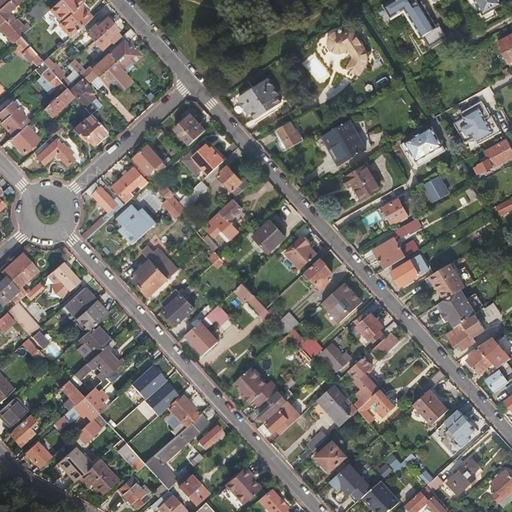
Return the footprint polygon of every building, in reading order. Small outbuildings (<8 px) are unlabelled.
[(0,0),(0,9),(10,1),(8,0),(0,0)] [(17,0),(10,0),(10,1),(0,9),(0,14),(4,19),(10,26),(16,20),(10,13),(17,6),(15,4),(19,1),(17,0)] [(40,0),(28,12),(37,22),(48,11),(50,10),(40,0)] [(69,39),(92,17),(84,8),(81,11),(78,8),(82,4),(78,0),(60,0),(50,10),(48,11),(60,23),(57,26),(69,39)] [(388,0),(382,4),(390,18),(403,9),(424,41),(427,39),(433,50),(449,40),(443,29),(440,30),(437,26),(422,3),(419,5),(415,0),(388,0)] [(479,12),(484,21),(499,13),(495,7),(503,2),(501,0),(477,0),(483,10),(479,12)] [(102,12),(92,15),(94,22),(104,19),(102,12)] [(4,19),(0,14),(0,28),(13,43),(16,41),(20,37),(10,26),(4,19)] [(93,42),(113,23),(107,17),(97,26),(95,24),(89,30),(91,33),(88,36),(93,42)] [(16,20),(10,26),(20,37),(26,31),(16,20)] [(119,31),(113,23),(93,42),(102,51),(111,42),(110,40),(119,31)] [(344,27),(343,32),(344,32),(353,27),(350,23),(344,27)] [(332,33),(337,31),(335,26),(331,28),(327,30),(325,33),(323,35),(322,40),(322,44),(322,49),(324,52),(326,55),(329,57),(332,58),(335,59),(339,59),(341,59),(347,62),(350,57),(346,52),(342,54),(338,54),(334,54),(331,52),(329,50),(327,46),(327,44),(327,41),(328,38),(329,36),(330,34),(332,33)] [(367,49),(353,27),(344,32),(343,32),(340,31),(337,31),(332,33),(330,34),(329,36),(328,38),(327,41),(327,44),(327,46),(329,50),(331,52),(334,54),(338,54),(342,54),(346,52),(350,57),(347,62),(347,64),(347,66),(348,69),(356,74),(358,74),(362,71),(365,69),(367,66),(368,63),(369,60),(369,56),(369,53),(367,49)] [(129,42),(138,35),(132,28),(115,43),(119,47),(110,55),(122,68),(130,60),(133,63),(141,56),(133,46),(131,48),(123,40),(125,38),(129,42)] [(511,35),(500,42),(511,66),(511,35)] [(20,37),(16,41),(19,45),(15,49),(20,55),(22,52),(31,61),(33,59),(39,66),(43,62),(20,37)] [(301,63),(320,84),(330,74),(311,54),(301,63)] [(91,81),(92,82),(101,74),(107,81),(113,76),(124,88),(133,80),(128,74),(122,68),(110,55),(96,68),(92,64),(83,72),(91,81)] [(48,58),(43,62),(60,81),(67,88),(71,84),(62,73),(63,72),(55,64),(54,65),(48,58)] [(136,66),(133,63),(130,60),(122,68),(128,74),(136,66)] [(34,70),(39,75),(41,77),(44,74),(56,87),(54,89),(59,95),(67,88),(60,81),(43,62),(39,66),(34,70)] [(88,84),(91,81),(83,72),(78,77),(72,83),(71,84),(67,88),(70,91),(71,90),(85,106),(93,99),(91,96),(95,93),(88,84)] [(101,74),(92,82),(99,89),(107,81),(101,74)] [(255,117),(275,104),(274,102),(277,100),(278,101),(281,99),(278,94),(280,93),(269,76),(253,87),(254,88),(239,98),(246,109),(248,107),(255,117)] [(43,109),(51,116),(68,100),(74,95),(70,91),(67,88),(59,95),(52,101),(47,105),(43,109)] [(42,90),(37,94),(47,105),(52,101),(42,90)] [(483,99),(462,111),(465,117),(455,122),(466,141),(476,136),(480,143),(503,130),(493,113),(492,114),(483,99)] [(80,102),(75,108),(82,116),(88,111),(80,102)] [(26,124),(29,122),(11,103),(0,113),(0,115),(4,121),(1,123),(13,136),(26,124)] [(85,119),(74,130),(82,139),(85,136),(93,144),(107,131),(91,114),(85,119)] [(190,144),(205,130),(190,114),(175,128),(190,144)] [(279,129),(289,148),(304,139),(295,122),(294,120),(279,129)] [(334,146),(343,162),(368,148),(351,120),(324,136),(330,147),(334,146)] [(13,136),(10,139),(22,154),(39,138),(26,124),(13,136)] [(431,126),(404,142),(418,166),(445,150),(431,126)] [(75,159),(71,154),(66,149),(58,139),(38,158),(44,164),(56,152),(68,165),(75,159)] [(511,156),(511,148),(507,139),(494,147),(496,150),(488,155),(490,157),(474,166),(478,174),(494,165),(494,166),(502,161),(503,162),(511,156)] [(149,143),(132,159),(147,175),(156,167),(160,172),(169,163),(165,159),(164,160),(149,143)] [(211,172),(224,160),(212,147),(211,148),(207,144),(202,149),(200,147),(193,155),(197,160),(196,161),(207,173),(210,171),(211,172)] [(187,153),(181,158),(197,175),(202,170),(187,153)] [(366,164),(343,178),(348,187),(353,184),(362,199),(380,188),(366,164)] [(128,171),(124,175),(113,185),(118,190),(124,197),(121,200),(124,204),(135,195),(131,191),(140,184),(143,187),(151,180),(148,176),(146,178),(134,165),(128,171)] [(233,189),(238,194),(247,186),(249,184),(244,179),(242,181),(229,165),(218,175),(222,179),(220,181),(224,186),(226,184),(232,190),(233,189)] [(440,177),(424,185),(434,201),(449,193),(440,177)] [(160,180),(155,184),(168,198),(175,205),(180,201),(173,194),(174,193),(167,184),(166,186),(160,180)] [(208,187),(202,180),(180,201),(175,205),(181,212),(187,219),(190,216),(185,210),(208,187)] [(117,204),(96,181),(86,191),(90,196),(93,194),(109,211),(117,204)] [(472,187),(466,191),(471,199),(478,195),(472,187)] [(118,190),(114,193),(121,200),(124,197),(118,190)] [(148,195),(142,202),(154,213),(160,206),(148,195)] [(511,198),(503,203),(507,211),(511,208),(511,198)] [(233,199),(209,220),(213,225),(210,229),(215,235),(219,232),(228,241),(239,230),(231,220),(241,210),(240,207),(233,199)] [(409,214),(401,200),(385,209),(393,223),(409,214)] [(175,205),(170,210),(176,217),(181,212),(175,205)] [(122,230),(134,243),(155,223),(141,208),(137,212),(131,206),(117,218),(125,227),(122,230)] [(108,212),(103,216),(107,221),(111,216),(108,212)] [(381,223),(377,212),(360,218),(364,229),(381,223)] [(384,269),(389,266),(403,258),(418,249),(412,240),(400,247),(396,239),(422,224),(420,220),(423,218),(422,215),(392,233),(394,237),(372,250),(384,269)] [(82,235),(86,239),(107,221),(103,216),(82,235)] [(190,216),(187,219),(198,231),(199,230),(201,228),(190,216)] [(271,220),(254,236),(268,252),(285,236),(271,220)] [(208,234),(204,238),(214,249),(218,245),(208,234)] [(301,236),(286,251),(301,268),(316,253),(301,236)] [(133,277),(142,286),(170,260),(158,247),(149,256),(152,259),(133,277)] [(170,260),(142,286),(151,297),(190,261),(179,249),(169,258),(170,260)] [(210,258),(214,262),(221,256),(219,254),(217,251),(210,258)] [(22,253),(2,271),(6,275),(18,288),(24,296),(25,295),(18,287),(21,285),(29,278),(30,278),(38,271),(22,253)] [(231,259),(225,253),(221,256),(225,261),(226,261),(227,263),(231,259)] [(406,263),(403,258),(389,266),(392,271),(391,272),(400,287),(430,269),(420,254),(406,263)] [(221,256),(214,262),(218,267),(225,261),(221,256)] [(321,257),(306,270),(322,288),(330,281),(327,277),(333,271),(328,265),(329,265),(321,257)] [(50,272),(48,274),(66,294),(80,280),(62,261),(50,272)] [(431,275),(445,299),(461,289),(475,281),(466,266),(456,272),(451,263),(431,275)] [(0,302),(2,305),(11,296),(15,300),(13,302),(15,304),(18,301),(24,296),(18,288),(6,275),(0,281),(0,302)] [(193,281),(182,292),(183,293),(164,309),(178,324),(196,307),(185,295),(191,289),(193,291),(198,287),(193,281)] [(363,301),(346,281),(322,302),(340,322),(363,301)] [(28,292),(27,293),(31,297),(43,285),(39,282),(30,290),(28,292)] [(258,315),(260,313),(267,307),(261,300),(244,282),(236,289),(246,300),(248,299),(258,310),(256,313),(258,315)] [(28,292),(21,285),(18,287),(25,295),(26,294),(27,293),(28,292)] [(84,286),(64,305),(76,318),(96,299),(84,286)] [(455,328),(475,315),(481,311),(485,308),(475,293),(467,298),(461,289),(445,299),(439,303),(445,312),(449,319),(455,328)] [(161,301),(166,306),(179,294),(175,290),(161,301)] [(96,299),(76,318),(87,330),(88,329),(95,324),(104,316),(108,311),(103,306),(104,305),(98,298),(96,299)] [(30,336),(41,326),(18,301),(15,304),(8,311),(15,320),(21,326),(30,336)] [(196,325),(202,320),(208,314),(211,312),(214,308),(209,303),(192,320),(196,325)] [(269,309),(270,310),(274,314),(280,321),(283,317),(270,303),(267,307),(269,309)] [(481,311),(486,318),(489,322),(501,314),(494,303),(485,308),(481,311)] [(229,314),(219,304),(214,308),(211,312),(220,323),(229,314)] [(269,309),(267,307),(260,313),(263,316),(270,310),(269,309)] [(267,320),(274,314),(270,310),(263,316),(267,320)] [(4,314),(0,317),(0,324),(4,330),(15,320),(8,311),(7,312),(4,314)] [(283,317),(280,321),(289,331),(299,322),(290,312),(283,317)] [(364,332),(379,318),(373,312),(369,316),(366,313),(358,320),(361,323),(358,326),(356,324),(351,328),(356,333),(361,328),(364,332)] [(449,319),(445,312),(441,314),(446,321),(449,319)] [(455,328),(447,332),(457,347),(459,345),(462,351),(476,342),(473,338),(485,330),(475,315),(455,328)] [(385,325),(379,318),(364,332),(371,339),(374,337),(377,340),(385,333),(381,329),(385,325)] [(220,340),(202,320),(196,325),(187,333),(206,354),(220,340)] [(388,327),(392,332),(393,331),(400,325),(395,320),(388,327)] [(76,348),(87,361),(112,339),(105,331),(103,332),(95,324),(88,329),(87,330),(78,339),(81,343),(76,348)] [(297,340),(304,348),(313,357),(323,348),(312,335),(306,342),(294,328),(290,332),(297,340)] [(33,337),(43,348),(50,341),(40,330),(33,337)] [(400,339),(393,331),(392,332),(372,350),(389,351),(400,339)] [(290,332),(282,339),(287,344),(291,340),(294,343),(297,340),(290,332)] [(364,332),(359,337),(367,345),(372,340),(371,339),(364,332)] [(498,367),(503,364),(510,359),(511,358),(511,357),(511,340),(507,335),(499,342),(493,337),(477,348),(479,350),(470,358),(469,360),(481,373),(486,369),(488,366),(493,371),(498,367)] [(29,336),(23,342),(38,359),(40,358),(47,366),(52,362),(29,336)] [(56,348),(61,354),(72,344),(67,338),(56,348)] [(112,339),(87,361),(69,378),(77,386),(82,382),(79,378),(92,367),(94,371),(115,351),(111,347),(115,343),(112,339)] [(313,357),(304,348),(297,355),(305,365),(313,357)] [(333,354),(328,348),(324,352),(339,369),(349,361),(338,350),(333,354)] [(351,370),(354,373),(359,378),(357,380),(364,388),(360,393),(367,401),(381,388),(369,374),(374,369),(372,367),(380,359),(372,350),(351,370)] [(121,357),(115,351),(94,371),(97,375),(98,374),(102,379),(106,376),(106,375),(116,367),(127,357),(125,354),(121,357)] [(134,366),(142,374),(153,363),(146,355),(134,366)] [(317,362),(314,358),(307,365),(309,366),(310,365),(312,367),(317,362)] [(503,364),(511,378),(511,377),(511,362),(510,359),(503,364)] [(142,374),(131,384),(142,396),(165,375),(154,363),(153,363),(142,374)] [(254,364),(235,381),(242,389),(241,390),(251,402),(255,399),(261,406),(280,388),(273,380),(270,382),(263,375),(263,371),(258,365),(254,365),(254,364)] [(503,364),(498,367),(499,368),(486,377),(495,391),(508,382),(507,381),(511,378),(503,364)] [(116,367),(106,375),(111,380),(120,372),(116,367)] [(351,370),(336,382),(340,386),(354,373),(351,370)] [(320,373),(311,378),(315,386),(324,382),(320,373)] [(431,388),(443,378),(438,373),(421,389),(425,393),(431,388)] [(0,374),(0,399),(12,388),(0,374)] [(90,390),(89,391),(85,395),(100,412),(107,405),(103,400),(105,397),(101,393),(103,391),(101,389),(111,380),(106,375),(106,376),(102,379),(101,380),(95,386),(91,390),(90,390)] [(86,384),(91,390),(95,386),(101,380),(94,377),(86,384)] [(79,389),(77,386),(69,378),(60,385),(73,400),(69,404),(72,407),(74,405),(83,397),(85,395),(82,392),(80,390),(79,389)] [(296,381),(293,378),(286,384),(289,388),(296,381)] [(335,384),(318,399),(341,424),(359,408),(355,403),(350,398),(345,403),(349,408),(346,411),(339,403),(346,396),(335,384)] [(132,387),(128,391),(137,402),(141,399),(132,387)] [(377,407),(380,409),(385,415),(396,404),(381,388),(367,401),(365,402),(359,408),(363,412),(367,408),(372,405),(378,399),(381,403),(377,407)] [(425,393),(415,403),(434,423),(450,408),(431,388),(425,393)] [(261,413),(266,419),(289,398),(281,390),(271,398),(274,401),(261,413)] [(146,462),(201,413),(183,393),(169,405),(176,414),(169,419),(174,424),(156,441),(139,423),(123,437),(123,438),(128,443),(141,457),(146,462)] [(100,412),(85,395),(83,397),(74,405),(78,409),(77,410),(80,413),(81,412),(85,416),(88,414),(92,418),(100,412)] [(26,409),(14,396),(0,409),(0,416),(8,425),(26,409)] [(361,397),(355,403),(359,408),(365,402),(361,397)] [(286,428),(303,413),(290,399),(280,407),(282,409),(268,421),(275,429),(281,423),(286,428)] [(377,411),(380,409),(377,407),(381,403),(378,399),(372,405),(377,411)] [(124,414),(120,409),(112,400),(107,405),(100,412),(108,421),(117,431),(123,437),(139,423),(132,415),(121,426),(119,424),(117,425),(114,422),(124,414)] [(121,426),(132,415),(134,414),(125,405),(120,409),(124,414),(114,422),(117,425),(119,424),(121,426)] [(71,408),(56,422),(61,427),(64,424),(69,420),(68,419),(75,413),(71,408)] [(367,408),(363,412),(371,420),(375,416),(367,408)] [(464,416),(458,411),(436,430),(456,452),(464,445),(472,438),(470,436),(476,430),(472,426),(475,424),(466,414),(464,416)] [(92,418),(72,436),(74,439),(79,434),(86,442),(108,421),(100,412),(92,418)] [(35,421),(29,413),(8,432),(19,445),(34,431),(29,427),(35,421)] [(173,484),(178,479),(163,462),(207,420),(201,413),(146,462),(169,487),(173,484)] [(221,434),(224,437),(227,434),(218,424),(200,441),(206,448),(221,434)] [(52,429),(42,440),(56,452),(65,441),(52,429)] [(305,447),(310,452),(323,441),(318,435),(305,447)] [(121,448),(128,443),(123,438),(123,437),(116,443),(121,448)] [(335,439),(318,455),(331,469),(349,453),(335,439)] [(26,452),(39,466),(51,456),(42,446),(44,444),(42,442),(40,444),(38,442),(35,443),(26,452)] [(128,443),(121,448),(118,451),(136,472),(146,462),(141,457),(128,443)] [(80,476),(93,464),(75,445),(58,460),(69,473),(67,475),(73,482),(80,476)] [(223,481),(242,457),(230,448),(214,468),(217,470),(214,474),(223,481)] [(192,462),(194,464),(204,456),(201,452),(192,462)] [(413,452),(405,458),(409,462),(416,456),(413,452)] [(473,472),(481,465),(473,457),(448,480),(459,492),(477,476),(473,472)] [(93,464),(80,476),(89,485),(93,482),(103,493),(119,478),(100,458),(93,464)] [(359,464),(342,480),(355,495),(373,479),(359,464)] [(384,469),(388,474),(394,468),(390,464),(384,469)] [(260,486),(253,477),(251,479),(248,475),(251,472),(245,465),(225,482),(242,502),(260,486)] [(473,472),(477,476),(484,469),(481,465),(473,472)] [(494,494),(505,506),(511,499),(511,473),(507,468),(492,482),(499,489),(494,494)] [(179,478),(183,482),(193,473),(189,469),(179,478)] [(427,469),(421,475),(428,483),(435,477),(427,469)] [(209,491),(193,473),(183,482),(180,485),(196,503),(209,491)] [(139,480),(133,474),(119,488),(129,499),(131,498),(137,505),(148,495),(146,493),(149,489),(143,483),(140,486),(136,482),(139,480)] [(435,477),(428,483),(435,490),(444,481),(439,474),(435,477)] [(387,511),(402,498),(384,478),(366,494),(373,502),(374,501),(383,511),(387,511)] [(398,487),(404,499),(416,493),(410,481),(398,487)] [(428,483),(406,504),(412,511),(416,511),(429,500),(439,511),(448,511),(450,511),(441,501),(443,499),(435,490),(428,483)] [(169,487),(179,498),(183,495),(173,484),(169,487)] [(160,495),(164,491),(159,486),(155,490),(160,495)] [(179,498),(169,487),(164,491),(160,495),(151,503),(156,508),(159,506),(164,511),(191,511),(187,508),(182,502),(179,498)] [(288,506),(271,487),(258,498),(271,511),(289,511),(286,508),(288,506)] [(208,498),(205,501),(215,511),(231,511),(229,509),(228,510),(216,496),(211,501),(208,498)] [(185,499),(182,502),(187,508),(191,511),(193,511),(195,510),(185,499)] [(215,511),(205,501),(195,510),(193,511),(215,511)]
